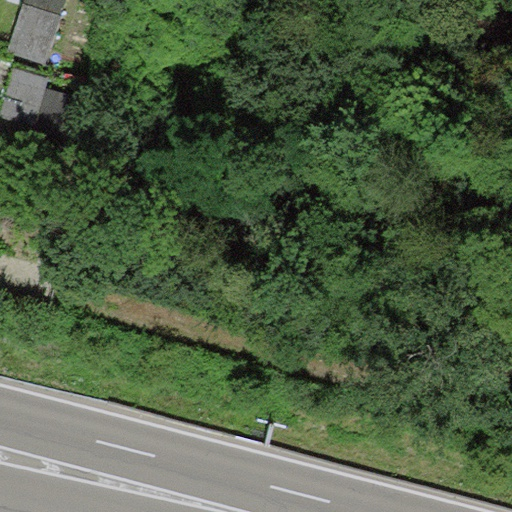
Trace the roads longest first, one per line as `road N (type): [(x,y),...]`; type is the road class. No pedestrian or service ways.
road 1 (track): [(511,324),(390,351),(320,348),(169,319),(99,291)]
road 2 (motorway): [(275,511),(169,462),(0,417)]
